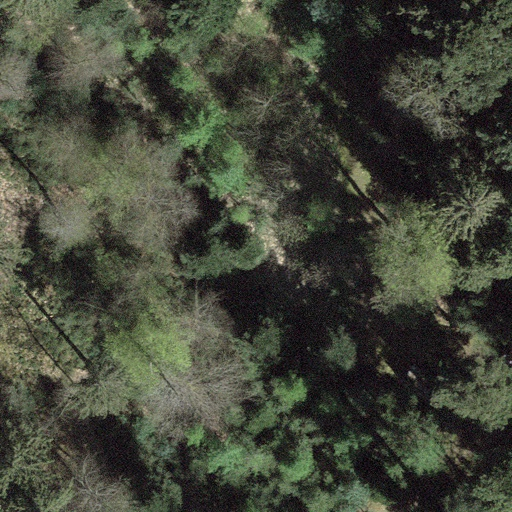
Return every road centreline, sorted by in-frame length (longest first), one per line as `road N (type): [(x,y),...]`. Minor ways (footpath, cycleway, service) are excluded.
road 1 (track): [(350,0),(348,83),(377,272),(476,409)]
road 2 (track): [(391,511),(476,409)]
